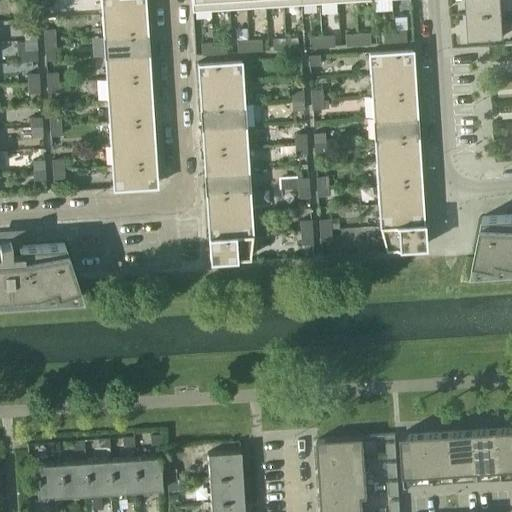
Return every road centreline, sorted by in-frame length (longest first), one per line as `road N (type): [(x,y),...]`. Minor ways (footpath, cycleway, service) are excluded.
road 1 (residential): [(170,0),(178,197),(0,207)]
road 2 (residential): [(431,0),(444,169),(464,186),(511,183)]
